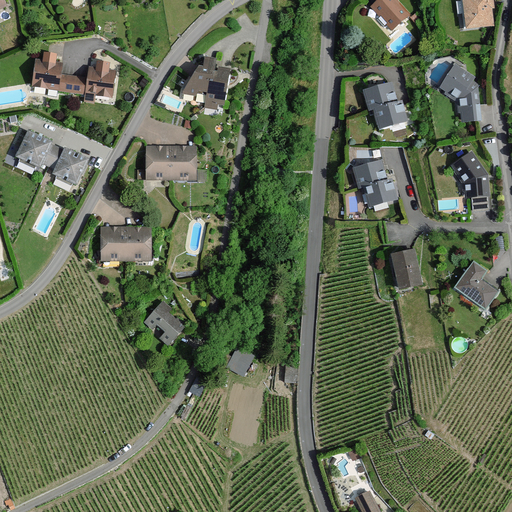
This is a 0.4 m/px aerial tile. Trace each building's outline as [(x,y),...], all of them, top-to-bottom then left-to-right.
[(400,0),(378,0),(372,6),(392,30),(412,13),(400,0)] [(464,0),(466,28),(500,26),(497,0),(464,0)] [(200,65),(195,65),(180,94),(203,97),(202,109),(224,111),(228,67),(215,66),(216,57),(201,55),(200,65)] [(62,63),(35,59),(30,87),(57,91),(60,74),(62,63)] [(477,77),(454,64),(438,91),(457,102),(460,124),(484,120),(481,86),(475,81),(477,77)] [(87,67),(82,103),(94,105),(95,97),(113,100),(117,72),(87,67)] [(85,78),(60,74),(57,91),(83,96),(85,78)] [(394,82),(364,91),(370,111),(373,110),(379,129),(409,120),(403,99),(400,100),(394,82)] [(51,143),(26,132),(14,159),(38,170),(41,164),(50,144),(51,143)] [(63,150),(50,144),(41,164),(54,170),(63,150)] [(195,145),(145,145),(145,180),(195,180),(195,145)] [(88,160),(63,148),(51,176),(75,188),(88,160)] [(474,150),(452,165),(463,182),(464,197),(472,197),(473,211),(491,209),(490,173),(474,150)] [(383,156),(353,163),(360,190),(364,189),(369,207),(400,199),(394,177),(389,179),(383,156)] [(149,226),(99,227),(100,262),(149,261),(149,226)] [(415,249),(391,254),(399,290),(423,285),(415,249)] [(488,271),(474,261),(454,289),(486,310),(500,290),(482,279),(488,271)] [(170,308),(163,301),(142,321),(166,344),(182,327),(166,312),(170,308)] [(237,348),(229,369),(247,376),(255,355),(237,348)] [(286,381),(294,382),(295,366),(287,365),(286,381)] [(381,511),(371,491),(356,498),(362,511),(381,511)]
